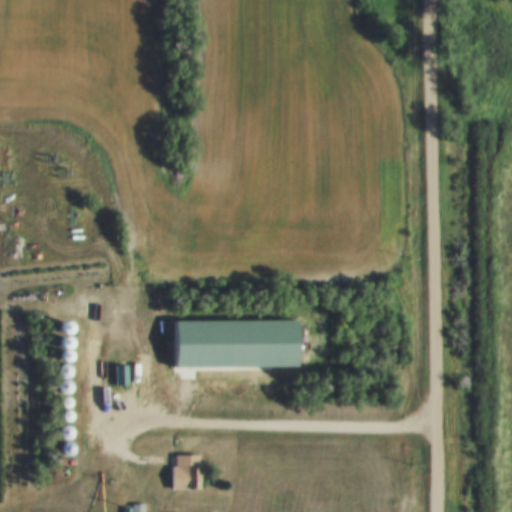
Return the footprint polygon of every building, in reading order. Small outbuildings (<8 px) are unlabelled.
[(166,323),(286,323),(286,368),(166,369),(166,323)] [(55,339),(59,338),(61,335),(61,331),(59,328),(56,327),(52,328),(50,331),(50,335),(52,338),(55,339)] [(55,353),(59,352),(61,349),(61,345),(59,342),(55,341),(52,342),(50,345),(49,349),(52,352),(55,353)] [(56,365),(60,364),(62,361),(62,358),(60,354),(57,353),(53,354),(51,357),(51,361),(53,364),(56,365)] [(108,365),(119,365),(119,387),(108,387),(108,365)] [(57,380),(61,378),(64,375),(64,371),(61,367),(57,366),(53,367),(51,370),(51,375),(53,378),(57,380)] [(57,395),(61,394),(64,391),(64,386),(62,383),(58,381),(53,383),(51,386),(51,390),(53,394),(57,395)] [(57,411),(61,410),(63,407),(63,403),(61,400),(57,399),(54,400),(51,403),(51,407),(54,410),(57,411)] [(56,425),(60,424),(62,421),(62,417),(60,414),(57,413),(53,414),(51,417),(51,421),(53,424),(56,425)] [(58,441),(62,440),(65,436),(65,432),(62,428),(58,426),(53,428),(51,431),(51,436),(53,440),(58,441)] [(58,459),(62,457),(65,454),(65,449),(62,445),(58,444),(54,445),(51,449),(51,453),(53,457),(58,459)] [(167,456),(191,456),(191,491),(164,491),(164,468),(167,468),(167,456)]
